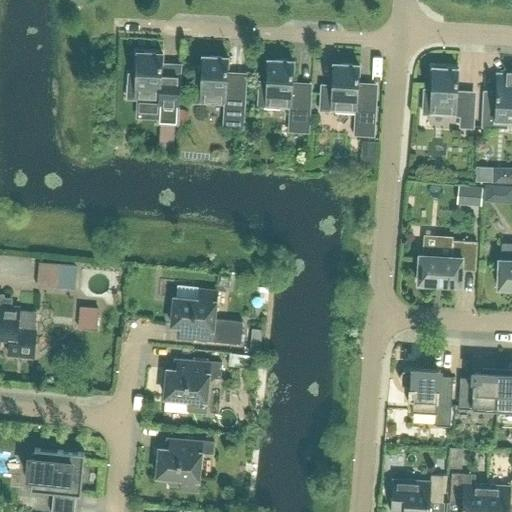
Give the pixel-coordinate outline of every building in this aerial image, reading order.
[(129,73),(127,97),(159,98),(158,123),(178,124),(180,77),(162,76),(163,53),(137,52),(136,73),(129,73)] [(201,77),(194,77),(193,100),(225,102),(223,126),(243,128),(245,87),(227,86),(228,57),(203,56),(201,77)] [(267,81),(260,81),(258,104),(290,106),(289,130),(308,131),(311,91),(292,90),(294,61),(268,59),(267,81)] [(321,84),(320,108),(356,110),(354,134),(374,135),(376,94),(358,93),(359,65),(333,63),(332,85),(321,84)] [(424,88),(423,112),(461,114),(460,126),(473,127),(475,98),(457,97),(458,68),(433,67),(431,89),(424,88)] [(511,119),(511,71),(508,71),(507,74),(497,74),(496,98),(484,97),(482,126),(507,127),(507,120),(511,119)] [(173,148),(173,136),(161,135),(161,147),(173,148)] [(364,139),(362,163),(375,164),(376,139),(364,139)] [(419,253),(418,283),(461,285),(462,267),(475,267),(477,241),(453,240),(452,256),(438,255),(439,249),(436,245),(427,245),(424,248),(423,254),(419,253)] [(511,243),(503,243),(502,258),(499,258),(498,287),(511,287),(511,243)] [(214,318),(217,290),(200,289),(199,299),(174,297),(172,324),(195,327),(194,339),(241,343),(243,321),(214,318)] [(0,336),(10,338),(9,354),(33,356),(36,330),(34,330),(36,312),(19,310),(20,307),(10,306),(11,299),(2,298),(0,299),(0,336)] [(80,305),(78,327),(97,328),(99,306),(80,305)] [(220,377),(222,361),(192,359),(191,371),(167,368),(165,396),(190,399),(189,409),(205,410),(208,376),(220,377)] [(440,370),(410,368),(408,368),(406,368),(405,369),(403,370),(402,371),(401,373),(400,374),(400,376),(400,378),(400,379),(401,381),(402,382),(403,384),(404,385),(405,386),(407,386),(409,387),(408,397),(412,398),(411,410),(436,411),(435,424),(448,425),(448,426),(450,426),(453,376),(440,375),(440,370)] [(497,410),(499,369),(481,368),(481,372),(474,372),(473,381),(462,380),(462,376),(460,376),(458,408),(460,408),(497,410)] [(511,369),(499,369),(497,410),(511,410),(511,369)] [(213,453),(214,441),(184,438),(183,450),(160,448),(157,475),(182,478),(181,488),(198,489),(201,452),(213,453)] [(32,477),(31,489),(54,491),(51,511),(74,511),(76,493),(81,494),(85,452),(35,447),(34,457),(30,456),(28,476),(32,477)] [(485,511),(487,484),(474,483),(475,473),(452,472),(450,503),(462,504),(461,511),(485,511)] [(430,481),(393,478),(390,511),(428,511),(429,502),(442,503),(443,475),(431,474),(430,481)] [(487,484),(485,511),(509,511),(509,506),(511,506),(511,478),(511,479),(510,485),(487,484)]
